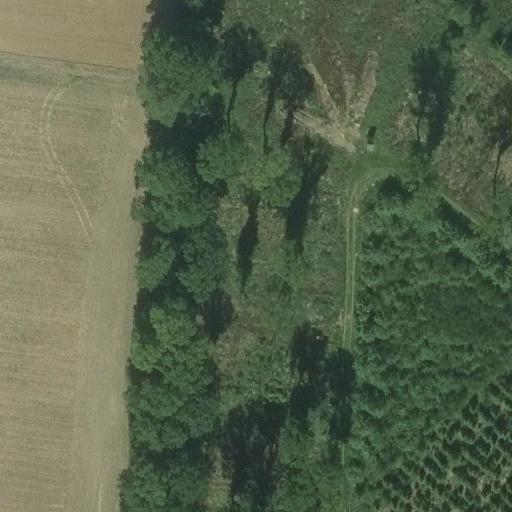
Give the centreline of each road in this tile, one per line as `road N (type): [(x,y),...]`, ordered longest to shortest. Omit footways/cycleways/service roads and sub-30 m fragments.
road 1 (track): [(170,89),(0,69)]
road 2 (track): [(381,158),(511,259)]
